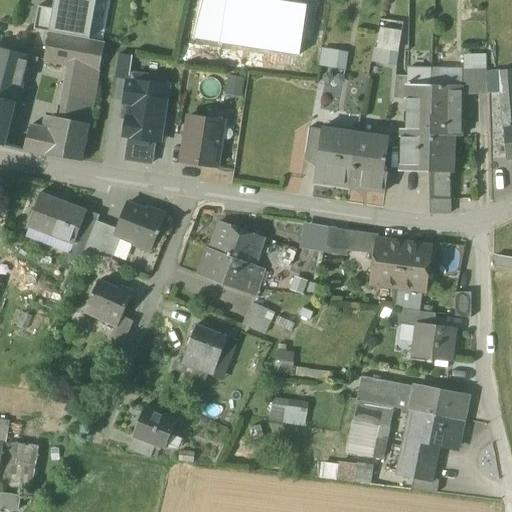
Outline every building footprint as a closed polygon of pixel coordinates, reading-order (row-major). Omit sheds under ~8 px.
[(95,0),(54,0),(52,9),(38,7),(33,30),(49,33),(89,40),(95,0)] [(299,56),(306,9),(267,2),(267,0),(203,0),(194,39),(299,56)] [(267,0),(267,2),(306,9),(306,0),(267,0)] [(377,27),(373,48),(398,53),(402,32),(377,27)] [(44,61),(73,66),(99,71),(104,43),(89,40),(49,33),(44,61)] [(395,66),(398,53),(373,48),(370,61),(395,66)] [(348,53),(321,49),(318,67),(345,71),(348,53)] [(0,51),(0,101),(14,105),(16,105),(25,75),(34,76),(37,61),(0,51)] [(113,81),(128,83),(132,56),(118,53),(113,81)] [(466,72),(487,71),(486,55),(463,56),(463,70),(463,72),(466,72)] [(73,66),(63,121),(89,125),(99,71),(73,66)] [(401,132),(400,172),(429,173),(430,136),(430,106),(430,98),(431,86),(430,86),(431,69),(408,69),(407,77),(407,85),(406,85),(406,100),(406,132),(401,132)] [(463,72),(463,70),(432,69),(431,86),(461,87),(460,72),(463,72)] [(488,112),(503,112),(501,87),(511,85),(511,69),(487,71),(487,96),(488,112)] [(465,96),(487,96),(487,71),(466,72),(465,96)] [(137,74),(135,84),(165,88),(166,79),(137,74)] [(227,76),(224,95),(242,98),(246,79),(227,76)] [(394,77),(394,100),(406,100),(406,85),(407,85),(407,77),(394,77)] [(155,140),(159,141),(163,115),(167,89),(165,88),(135,84),(128,83),(125,103),(130,103),(128,119),(125,135),(129,136),(155,140)] [(511,85),(501,87),(503,112),(504,132),(511,131),(511,85)] [(430,98),(430,106),(461,106),(461,95),(461,87),(431,86),(430,98)] [(0,146),(3,147),(14,105),(0,101),(0,146)] [(430,106),(430,136),(452,137),(461,137),(461,106),(430,106)] [(163,115),(159,141),(164,141),(168,116),(163,115)] [(189,116),(182,163),(215,168),(223,122),(189,116)] [(82,162),(89,125),(63,121),(50,119),(48,133),(28,129),(23,151),(34,153),(82,162)] [(315,184),(349,188),(356,140),(342,138),(341,132),(323,129),(323,132),(319,156),(317,168),(315,184)] [(305,154),(319,156),(323,132),(309,130),(305,154)] [(356,140),(356,138),(357,134),(341,132),(342,138),(356,140)] [(126,160),(151,164),(155,140),(129,136),(126,160)] [(430,136),(429,173),(451,173),(453,173),(452,137),(430,136)] [(356,138),(356,140),(349,188),(384,194),(387,173),(384,173),(389,139),(375,137),(373,140),(367,139),(356,138)] [(304,159),(317,168),(319,156),(305,154),(304,159)] [(451,202),(451,173),(429,173),(430,188),(430,200),(437,199),(437,202),(451,202)] [(27,228),(74,246),(85,214),(61,205),(62,203),(39,194),(27,228)] [(450,214),(451,214),(451,202),(437,202),(437,199),(430,200),(430,214),(450,214)] [(132,244),(151,251),(157,234),(158,235),(159,232),(158,232),(165,216),(151,211),(150,214),(126,205),(116,229),(114,234),(120,237),(133,242),(132,244)] [(81,259),(84,252),(96,221),(97,218),(85,214),(74,246),(70,255),(79,258),(81,259)] [(116,229),(96,221),(84,252),(110,262),(120,237),(114,234),(116,229)] [(323,252),(328,229),(304,224),(300,248),(323,252)] [(217,225),(209,250),(255,266),(264,241),(217,225)] [(328,229),(323,252),(347,256),(348,252),(376,256),(377,248),(356,245),(358,233),(328,229)] [(356,245),(377,248),(378,241),(379,236),(358,233),(356,245)] [(372,285),(398,288),(404,245),(378,241),(377,248),(376,256),(372,285)] [(429,248),(404,245),(398,288),(423,292),(429,248)] [(199,277),(246,293),(255,266),(209,250),(199,277)] [(266,270),(255,266),(246,293),(257,297),(259,291),(266,270)] [(294,277),(290,290),(303,295),(308,281),(294,277)] [(118,320),(120,320),(122,317),(132,293),(119,287),(117,290),(98,282),(84,312),(99,319),(102,312),(118,320)] [(455,317),(471,319),(471,293),(454,294),(455,317)] [(243,325),(264,335),(274,313),(252,303),(243,325)] [(418,326),(434,329),(436,315),(400,310),(398,325),(418,328),(418,326)] [(271,323),(290,331),(294,323),(275,315),(271,323)] [(110,338),(123,344),(133,322),(122,317),(120,320),(118,320),(110,338)] [(187,352),(217,365),(228,339),(197,326),(187,352)] [(414,356),(450,361),(454,331),(434,329),(418,326),(418,328),(414,356)] [(182,364),(213,376),(217,365),(187,352),(182,364)] [(261,374),(316,381),(317,372),(298,370),(298,364),(268,360),(261,374)] [(393,408),(411,412),(416,388),(361,377),(356,401),(358,401),(393,408)] [(10,387),(5,398),(23,406),(28,395),(10,387)] [(416,388),(411,412),(463,421),(468,397),(416,388)] [(270,421),(304,426),(307,412),(293,410),(294,403),(273,400),(270,421)] [(345,452),(381,460),(393,408),(358,401),(345,452)] [(308,405),(294,403),(293,410),(307,412),(308,405)] [(181,439),(170,435),(176,422),(143,409),(132,436),(134,437),(155,445),(165,449),(177,450),(181,439)] [(457,448),(463,421),(411,412),(399,474),(413,477),(430,480),(430,479),(438,444),(457,448)] [(17,440),(4,438),(6,426),(0,425),(0,486),(35,491),(40,452),(16,448),(17,440)] [(129,450),(150,459),(155,445),(134,437),(129,450)] [(339,464),(338,468),(322,466),(320,478),(336,480),(369,484),(371,468),(339,464)] [(410,490),(436,493),(439,481),(430,479),(430,480),(413,477),(410,490)] [(0,511),(16,511),(17,505),(0,502),(0,511)]
